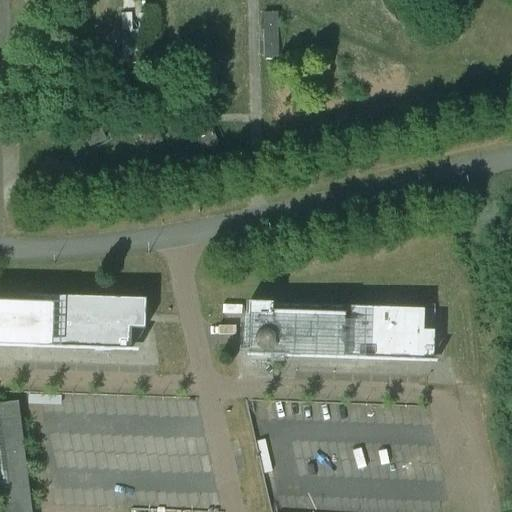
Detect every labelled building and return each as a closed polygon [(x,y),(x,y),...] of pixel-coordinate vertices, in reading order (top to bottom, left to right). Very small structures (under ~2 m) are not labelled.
[(277,13),(263,14),(264,58),(278,58),(277,13)] [(81,127),(90,146),(105,140),(96,120),(81,127)] [(137,129),(146,148),(161,142),(152,121),(137,129)] [(193,131),(202,150),(217,144),(208,123),(193,131)] [(0,346),(131,351),(133,299),(0,294),(0,346)] [(271,363),(283,364),(284,357),(433,363),(434,332),(423,332),(424,310),(248,303),(247,356),(263,357),(263,350),(271,350),(271,363)] [(0,404),(0,511),(30,511),(16,403),(0,404)]
